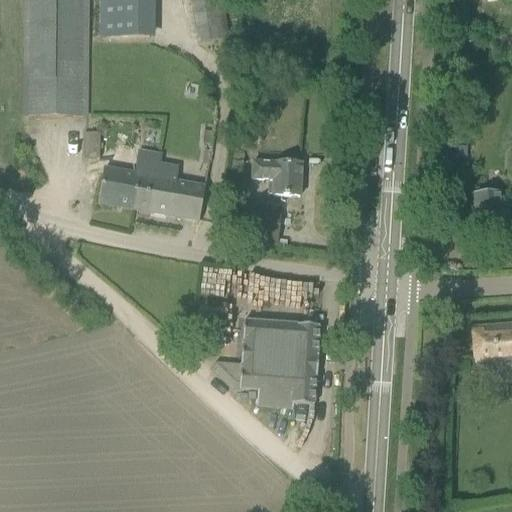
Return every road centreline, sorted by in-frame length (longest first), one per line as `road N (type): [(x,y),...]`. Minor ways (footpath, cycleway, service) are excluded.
road 1 (track): [(7,211),(282,461),(346,506)]
road 2 (unclassified): [(385,287),(354,275),(190,256),(0,207)]
road 3 (tertiary): [(385,287),(401,0)]
road 4 (tertiary): [(372,506),(385,287)]
road 5 (unclassified): [(385,287),(511,285)]
